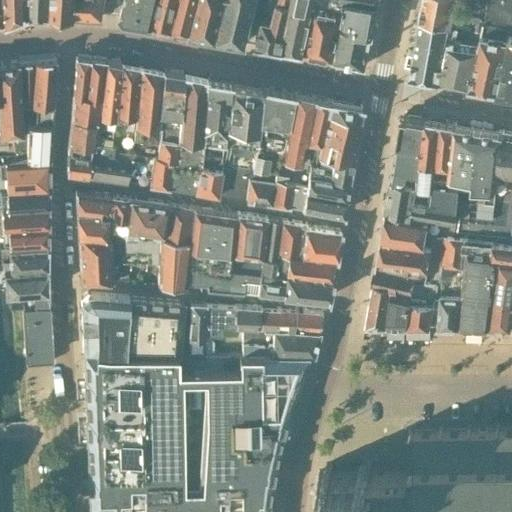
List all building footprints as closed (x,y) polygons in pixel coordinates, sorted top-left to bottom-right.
[(30,13),(30,0),(0,0),(0,21),(8,21),(30,13)] [(52,12),(52,0),(30,0),(30,13),(52,12)] [(52,0),(52,12),(76,13),(77,0),(52,0)] [(103,15),(105,0),(77,0),(76,13),(103,15)] [(123,0),(121,12),(125,18),(136,20),(152,23),(157,0),(123,0)] [(172,27),(179,0),(157,0),(152,23),(172,27)] [(190,29),(198,0),(179,0),(172,27),(190,29)] [(215,34),(224,0),(198,0),(190,29),(215,34)] [(247,40),(255,5),(256,0),(224,0),(215,34),(247,40)] [(264,16),(257,42),(269,44),(283,46),(291,0),(277,0),(273,18),(264,16)] [(267,0),(264,16),(273,18),(277,0),(267,0)] [(291,0),(283,46),(285,46),(304,50),(314,0),(291,0)] [(334,57),(341,26),(346,0),(314,0),(304,50),(334,57)] [(372,33),(378,0),(377,0),(346,0),(341,26),(372,33)] [(456,24),(459,7),(425,0),(422,0),(418,18),(456,24)] [(468,0),(467,10),(474,13),(484,15),(486,0),(468,0)] [(486,0),(484,15),(484,20),(502,24),(505,25),(508,10),(504,9),(505,0),(486,0)] [(511,0),(505,0),(504,9),(508,10),(505,25),(502,24),(489,86),(511,89),(511,0)] [(474,13),(471,28),(481,30),(484,20),(484,15),(474,13)] [(461,36),(463,27),(462,27),(462,25),(456,24),(418,18),(413,49),(409,49),(406,60),(411,61),(411,63),(410,71),(409,71),(409,72),(411,73),(411,72),(419,73),(419,74),(420,74),(420,73),(424,74),(424,75),(425,75),(425,74),(433,76),(434,76),(438,77),(447,34),(461,36)] [(489,86),(502,24),(484,20),(481,30),(469,82),(469,83),(489,86)] [(366,64),(372,33),(341,26),(334,57),(366,64)] [(469,82),(481,30),(471,28),(463,27),(461,36),(447,34),(438,77),(440,77),(441,77),(445,78),(469,82)] [(71,107),(70,117),(99,119),(101,110),(106,57),(94,56),(76,54),(73,92),(71,107)] [(54,80),(56,56),(18,59),(17,60),(19,83),(54,80)] [(115,113),(121,60),(106,57),(101,110),(99,119),(99,124),(97,134),(104,135),(104,140),(111,141),(113,127),(114,121),(103,119),(104,112),(115,113)] [(0,158),(26,151),(26,149),(27,129),(27,121),(22,121),(19,83),(17,60),(0,60),(0,158)] [(158,123),(164,68),(121,60),(115,113),(114,121),(113,127),(136,130),(156,133),(158,123)] [(177,137),(184,71),(164,68),(158,123),(156,133),(158,134),(177,137)] [(200,128),(205,75),(184,71),(177,137),(201,140),(202,140),(202,129),(200,128)] [(198,171),(195,187),(218,191),(222,155),(225,138),(232,79),(230,79),(218,77),(207,75),(205,75),(200,128),(202,129),(202,140),(201,140),(199,162),(198,171)] [(256,144),(262,85),(232,79),(225,138),(233,139),(231,156),(222,155),(218,191),(246,195),(249,174),(256,144)] [(51,121),(54,80),(19,83),(22,121),(27,121),(51,121)] [(283,151),(295,91),(262,85),(256,144),(249,174),(264,177),(274,178),(275,173),(274,172),(279,150),(283,151)] [(306,180),(307,175),(310,160),(315,161),(317,149),(318,150),(323,132),(331,98),(295,91),(283,151),(279,150),(274,172),(275,173),(274,178),(271,199),(289,201),(293,178),(306,180)] [(357,126),(361,105),(361,104),(354,103),(331,98),(323,132),(355,139),(357,126)] [(425,117),(405,113),(401,113),(396,142),(391,176),(417,181),(417,179),(425,117)] [(68,137),(67,140),(91,143),(96,143),(96,138),(97,134),(99,124),(99,119),(70,117),(70,121),(68,137)] [(449,161),(454,122),(425,117),(417,179),(432,182),(434,167),(435,159),(449,161)] [(26,149),(26,151),(49,151),(50,151),(51,121),(27,121),(27,129),(26,149)] [(496,184),(502,130),(454,122),(449,161),(448,169),(447,184),(458,186),(485,188),(484,199),(495,200),(496,184)] [(129,178),(136,130),(113,127),(111,141),(104,140),(96,138),(96,143),(91,143),(87,171),(129,178)] [(154,160),(158,134),(156,133),(136,130),(129,178),(149,181),(152,160),(154,160)] [(511,131),(503,130),(502,130),(496,184),(511,185),(511,131)] [(348,177),(355,139),(323,132),(318,150),(317,149),(315,161),(327,163),(326,170),(329,170),(329,174),(348,177)] [(172,184),(177,137),(158,134),(154,160),(152,160),(149,181),(172,184)] [(198,171),(199,162),(201,140),(177,137),(172,184),(195,187),(198,171)] [(87,171),(91,143),(67,140),(66,151),(65,168),(87,171)] [(26,151),(0,158),(0,172),(4,172),(5,172),(6,180),(6,187),(49,184),(50,151),(49,151),(26,151)] [(305,187),(345,194),(348,177),(329,174),(329,170),(326,170),(327,163),(315,161),(310,160),(307,175),(306,180),(293,178),(289,201),(301,203),(305,187)] [(457,204),(458,186),(447,184),(448,169),(434,167),(432,182),(430,199),(445,202),(457,204)] [(261,197),(264,177),(249,174),(246,195),(261,197)] [(415,196),(417,181),(391,176),(385,207),(428,215),(455,219),(457,204),(445,202),(430,199),(415,196)] [(271,199),(274,178),(264,177),(261,197),(271,199)] [(6,187),(0,187),(0,188),(0,189),(1,204),(1,206),(48,203),(48,188),(49,185),(49,184),(6,187)] [(511,241),(511,185),(496,184),(495,200),(484,199),(485,188),(458,186),(457,204),(455,219),(453,234),(492,239),(511,241)] [(110,213),(112,194),(75,187),(76,210),(110,213)] [(343,212),(345,194),(305,187),(301,203),(343,212)] [(125,232),(129,197),(112,194),(110,213),(108,229),(125,232)] [(162,235),(168,203),(150,200),(129,197),(125,232),(125,234),(161,235),(162,235)] [(48,203),(1,206),(2,224),(48,221),(48,203)] [(190,238),(195,206),(168,203),(162,235),(161,235),(159,259),(157,281),(184,284),(190,238)] [(206,285),(210,247),(215,209),(195,206),(190,238),(184,284),(206,285)] [(427,223),(428,215),(385,207),(380,238),(424,245),(427,223)] [(233,250),(236,212),(215,209),(210,247),(233,250)] [(108,229),(110,213),(76,210),(78,232),(125,237),(125,234),(125,232),(108,229)] [(247,252),(251,214),(236,212),(233,250),(247,252)] [(263,253),(268,216),(251,214),(247,252),(262,254),(263,253)] [(277,250),(281,218),(268,216),(263,253),(276,255),(277,250)] [(302,252),(306,222),(281,218),(277,250),(302,253),(302,252)] [(48,221),(2,224),(3,243),(15,243),(15,247),(48,244),(48,225),(48,222),(48,221)] [(340,228),(306,222),(302,252),(336,257),(340,228)] [(123,250),(125,237),(78,232),(78,247),(112,249),(112,242),(118,243),(118,250),(123,250)] [(490,253),(492,239),(453,234),(445,233),(440,263),(465,266),(467,250),(490,253)] [(159,259),(161,235),(125,234),(125,237),(123,250),(123,259),(159,259)] [(377,256),(376,263),(415,273),(426,276),(431,246),(423,245),(380,238),(377,256)] [(511,241),(492,239),(490,253),(498,254),(511,255),(511,241)] [(47,265),(48,244),(15,247),(9,247),(10,264),(3,265),(4,268),(47,265)] [(113,272),(112,249),(78,247),(80,277),(128,280),(128,273),(113,272)] [(230,287),(233,250),(210,247),(206,285),(230,287)] [(244,289),(247,252),(233,250),(230,287),(244,289)] [(336,257),(302,252),(302,253),(277,250),(276,255),(263,253),(262,254),(261,266),(270,268),(332,276),(336,257)] [(489,325),(493,294),(498,254),(490,253),(467,250),(465,266),(463,291),(459,324),(489,325)] [(259,276),(261,266),(262,254),(247,252),(244,289),(258,290),(259,276)] [(511,319),(511,255),(498,254),(493,294),(489,325),(499,325),(511,325),(511,319)] [(415,273),(376,263),(373,281),(390,285),(412,290),(415,273)] [(47,289),(47,265),(4,268),(5,293),(7,293),(8,306),(19,305),(22,305),(49,303),(48,289),(47,289)] [(327,297),(332,276),(270,268),(261,266),(259,276),(258,290),(327,297)] [(411,298),(407,324),(416,324),(429,324),(433,301),(435,290),(437,281),(425,280),(426,276),(415,273),(412,290),(411,298)] [(387,324),(390,285),(373,281),(366,324),(387,324)] [(407,324),(411,298),(412,290),(390,285),(387,324),(407,324)] [(459,324),(463,291),(445,291),(435,290),(433,301),(429,324),(459,324)] [(144,319),(145,296),(89,291),(81,296),(83,347),(128,349),(129,319),(144,319)] [(186,349),(190,299),(145,296),(144,319),(129,319),(128,349),(186,349)] [(205,329),(206,300),(190,299),(186,349),(204,349),(205,329)] [(235,323),(236,302),(206,300),(205,329),(210,330),(235,331),(235,323)] [(258,324),(260,304),(236,302),(235,323),(242,323),(256,324),(258,324)] [(50,328),(49,303),(22,305),(24,330),(50,328)] [(278,324),(279,305),(260,304),(258,324),(278,324)] [(295,326),(297,307),(283,305),(279,305),(278,324),(295,326)] [(317,327),(322,309),(297,307),(295,326),(318,328),(317,327)] [(313,351),(318,328),(295,326),(278,324),(258,324),(256,324),(242,323),(242,338),(241,350),(306,351),(313,351)] [(52,360),(50,328),(24,330),(26,362),(52,360)] [(212,349),(214,339),(210,336),(210,330),(205,329),(204,349),(212,349)] [(299,369),(306,351),(241,350),(212,349),(204,349),(186,349),(128,349),(83,347),(85,372),(84,372),(85,395),(86,412),(85,412),(86,436),(87,436),(88,467),(87,467),(88,491),(89,491),(89,503),(141,503),(177,502),(177,505),(267,504),(270,480),(271,481),(275,458),(274,457),(279,433),(280,433),(286,411),(285,410),(291,391),(292,391),(300,369),(299,369)] [(511,511),(511,426),(412,428),(412,471),(365,471),(365,464),(358,464),(358,469),(332,469),(332,462),(326,463),(326,470),(319,470),(319,476),(326,476),(327,510),(320,510),(319,511),(376,511),(377,509),(411,508),(410,511),(511,511)] [(177,511),(177,505),(177,502),(141,503),(141,511),(177,511)]
